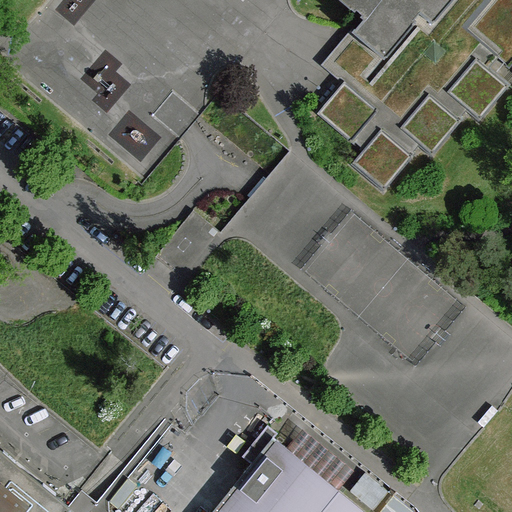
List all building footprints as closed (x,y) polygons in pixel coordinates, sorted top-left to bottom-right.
[(511,0),(340,0),(365,20),(354,31),(386,58),(415,25),(418,27),(363,92),(359,88),(357,90),(344,80),(317,112),(363,151),(353,164),(385,191),(417,153),(415,152),(420,146),(433,156),(466,118),(463,116),(469,110),(481,120),(511,84),(491,67),(498,58),(511,68),(511,66),(511,0)] [(386,58),(354,31),(351,29),(322,62),(344,80),(357,90),(359,88),(363,92),(418,27),(415,25),(386,58)] [(244,454),(253,462),(274,437),(278,433),(268,425),(244,454)] [(212,511),(366,511),(274,437),(253,462),(212,511)] [(64,511),(69,506),(0,449),(0,511),(64,511)]
